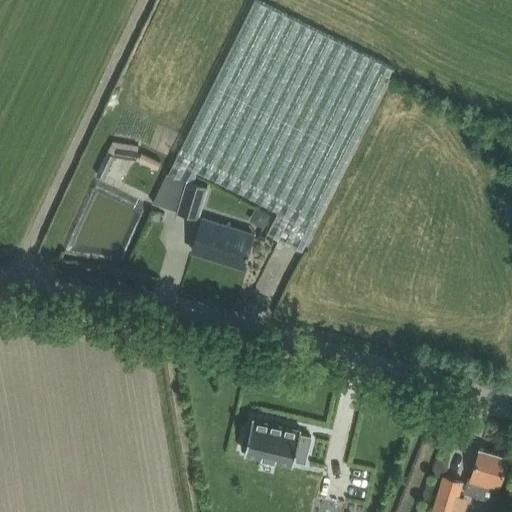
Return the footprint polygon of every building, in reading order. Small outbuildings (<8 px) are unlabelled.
[(393,66),(273,6),(260,0),(254,0),(168,173),(167,172),(153,202),(198,216),(204,197),(208,183),(194,179),(198,170),(278,210),(267,232),(302,249),(393,66)] [(151,110),(142,129),(151,132),(159,113),(151,110)] [(107,150),(97,173),(105,177),(115,154),(116,154),(116,155),(136,159),(138,149),(139,144),(112,140),(107,150)] [(142,151),(138,159),(157,168),(161,160),(142,151)] [(153,208),(149,217),(159,220),(162,211),(153,208)] [(203,217),(192,250),(243,265),(253,233),(203,217)] [(309,461),(314,429),(262,419),(257,451),(309,461)] [(464,491),(494,500),(508,455),(480,447),(471,478),(468,477),(464,491)] [(453,511),(463,481),(444,476),(435,507),(422,503),(419,511),(453,511)]
